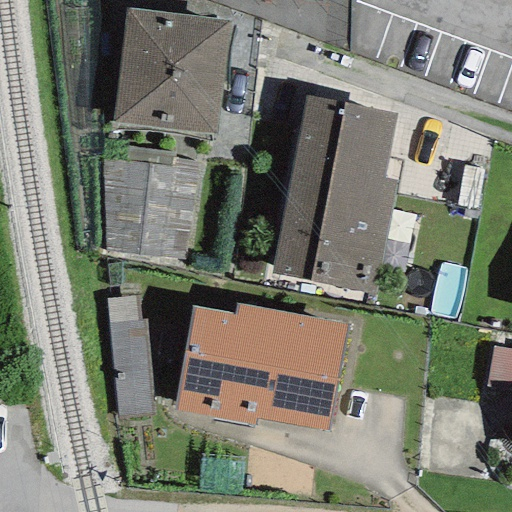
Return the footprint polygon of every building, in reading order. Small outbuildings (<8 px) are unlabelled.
[(217,137),(228,21),(121,11),(110,127),(217,137)] [(395,113),(305,95),(270,276),(373,296),(396,179),(383,176),(395,113)] [(204,162),(101,146),(105,252),(187,260),(204,162)] [(135,296),(105,299),(117,418),(154,415),(145,319),(137,320),(135,296)] [(253,426),(254,419),(326,431),(345,324),(235,304),(233,314),(192,307),(173,411),(253,426)]
